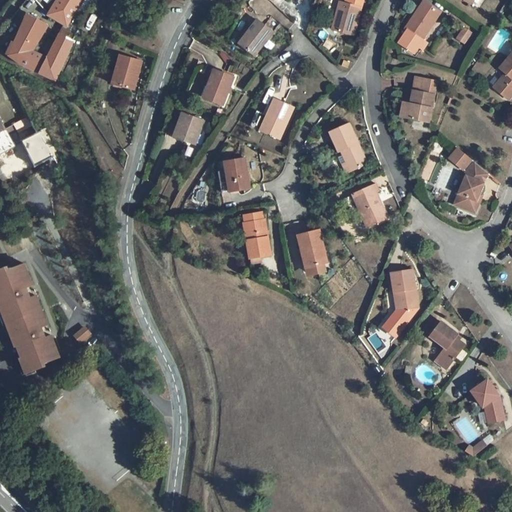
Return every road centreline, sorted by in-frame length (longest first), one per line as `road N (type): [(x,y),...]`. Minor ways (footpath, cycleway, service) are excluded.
road 1 (unclassified): [(203,0),(150,115),(127,213),(136,298),(170,369),(180,412),(172,511)]
road 2 (unknown): [(0,201),(70,314),(135,391),(180,422)]
road 3 (residential): [(345,82),(292,160),(291,200)]
road 4 (residential): [(372,78),(383,150),(405,192)]
